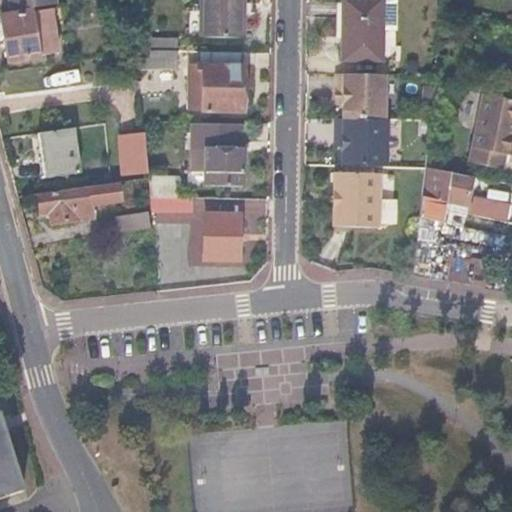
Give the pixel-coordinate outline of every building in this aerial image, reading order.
[(8,0),(10,12),(53,6),(51,0),(8,0)] [(245,0),(202,0),(202,38),(244,38),(245,0)] [(384,0),(341,0),(340,63),(382,64),(384,0)] [(53,11),(0,19),(6,61),(59,54),(53,11)] [(179,40),(139,39),(140,53),(141,53),(180,53),(179,40)] [(180,53),(141,53),(141,68),(180,69),(180,53)] [(198,66),(189,66),(188,113),(242,113),(244,55),(199,54),(198,66)] [(380,121),(380,76),(333,76),(333,104),(340,104),(340,121),(380,121)] [(511,100),(482,94),(467,162),(501,170),(504,155),(510,156),(511,145),(511,100)] [(341,148),(341,167),(385,168),(387,121),(380,121),(340,121),(335,121),(334,136),(342,137),(341,148)] [(74,125),(39,129),(44,178),(80,175),(74,125)] [(244,126),(190,125),(189,174),(207,174),(207,189),(244,190),(244,126)] [(144,134),(120,136),(123,176),(147,174),(144,134)] [(334,148),(341,148),(342,137),(334,136),(334,148)] [(470,167),(445,162),(443,173),(468,177),(470,167)] [(443,173),(424,169),(418,219),(433,222),(463,228),(466,215),(511,224),(511,217),(511,205),(489,201),(488,204),(475,201),(474,205),(468,204),(473,178),(468,177),(443,173)] [(330,177),(329,229),(374,230),(375,178),(330,177)] [(177,180),(147,179),(149,198),(177,199),(177,180)] [(119,183),(37,195),(40,214),(51,212),(53,225),(92,219),(90,206),(121,202),(119,183)] [(177,199),(149,198),(150,214),(184,215),(185,199),(177,199)] [(145,212),(116,216),(118,230),(147,226),(145,212)] [(237,217),(204,217),(204,261),(237,261),(237,217)] [(433,222),(418,219),(411,276),(425,279),(433,222)] [(466,260),(452,257),(448,283),(482,288),(487,257),(467,254),(466,260)] [(0,498),(23,491),(0,417),(0,498)]
